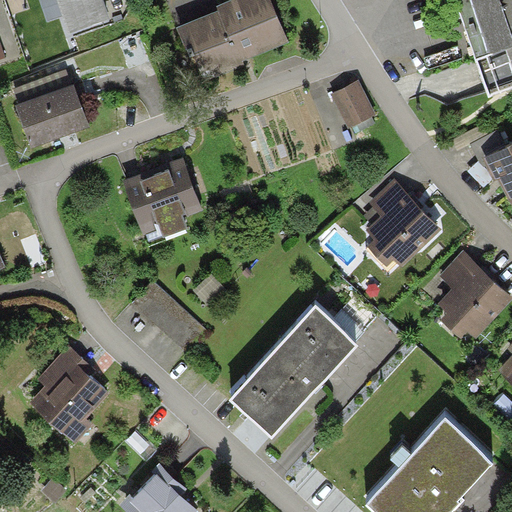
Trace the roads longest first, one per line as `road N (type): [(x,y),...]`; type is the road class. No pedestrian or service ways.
road 1 (residential): [(295,511),(90,321),(64,278),(40,206),(46,172),(81,155),(356,56)]
road 2 (residential): [(356,56),(470,213),(511,250)]
